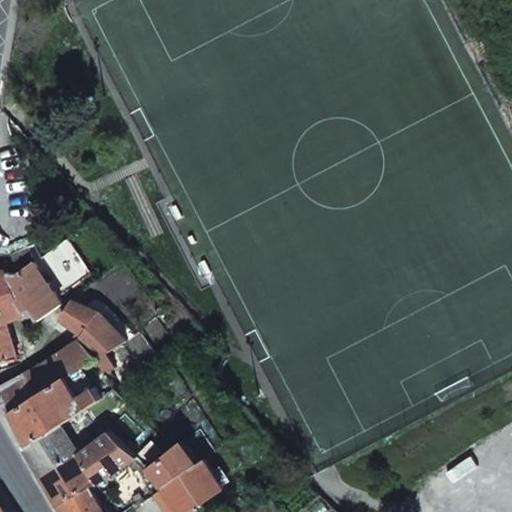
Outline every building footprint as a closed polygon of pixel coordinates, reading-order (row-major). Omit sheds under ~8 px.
[(0,322),(7,320),(34,308),(40,318),(64,303),(36,261),(20,273),(0,270),(0,322)] [(63,317),(84,335),(81,341),(99,359),(130,339),(103,311),(73,299),(63,317)] [(0,385),(22,375),(18,360),(9,324),(7,320),(0,322),(0,385)] [(68,377),(99,359),(81,341),(45,364),(22,375),(0,385),(0,386),(12,411),(68,377)] [(62,422),(104,396),(98,386),(81,395),(68,377),(12,411),(20,428),(27,443),(62,422)] [(26,449),(41,475),(79,451),(62,422),(27,443),(23,445),(26,449)] [(41,475),(61,506),(93,487),(102,482),(97,474),(133,450),(111,430),(79,451),(41,475)] [(152,467),(165,485),(201,461),(184,441),(152,467)] [(461,511),(511,511),(511,469),(497,481),(475,451),(438,479),(461,511)] [(182,511),(186,511),(226,486),(206,457),(201,461),(165,485),(182,511)] [(61,506),(64,511),(107,511),(93,487),(61,506)] [(139,502),(146,498),(142,493),(136,497),(139,502)] [(140,511),(145,511),(152,508),(146,498),(139,502),(136,505),(140,511)]
